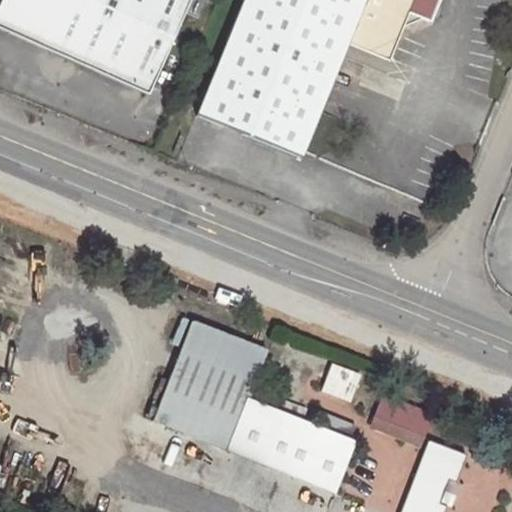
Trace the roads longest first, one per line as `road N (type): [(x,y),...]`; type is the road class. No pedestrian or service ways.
road 1 (tertiary): [(0,154),(427,322)]
road 2 (unknown): [(335,511),(76,447)]
road 3 (residential): [(511,118),(427,322)]
